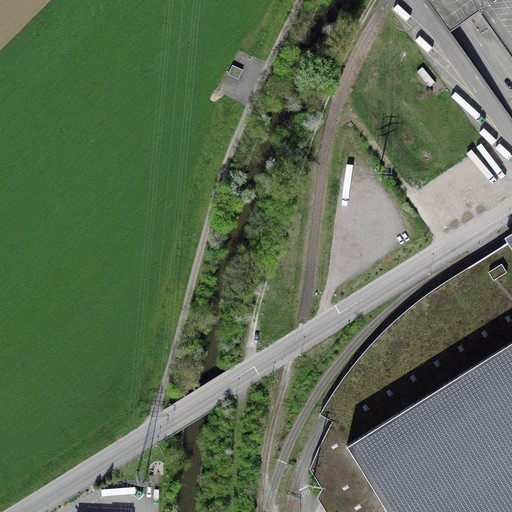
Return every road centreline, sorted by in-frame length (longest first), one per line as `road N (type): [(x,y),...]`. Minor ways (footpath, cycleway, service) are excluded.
road 1 (unclassified): [(151,430),(223,169),(299,0)]
road 2 (track): [(252,367),(256,306),(284,213),(330,86),(373,0)]
road 3 (unclassified): [(447,249),(151,430)]
road 4 (unclassified): [(151,430),(21,511)]
